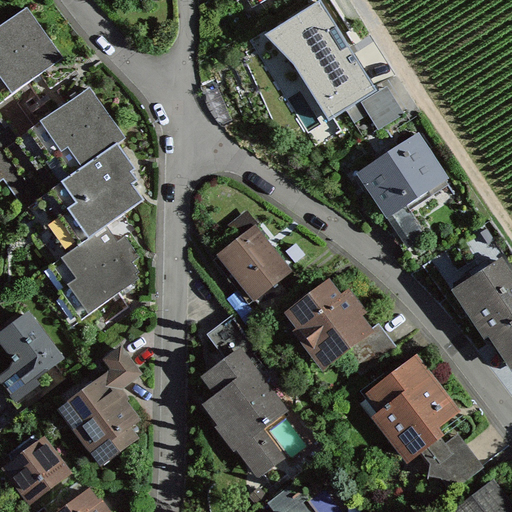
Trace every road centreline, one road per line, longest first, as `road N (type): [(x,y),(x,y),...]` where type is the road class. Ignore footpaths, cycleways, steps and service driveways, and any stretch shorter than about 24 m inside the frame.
road 1 (residential): [(511,420),(438,321),(391,274),(180,115)]
road 2 (residential): [(167,511),(180,115)]
road 3 (track): [(365,0),(511,226)]
road 4 (residential): [(77,0),(180,115)]
